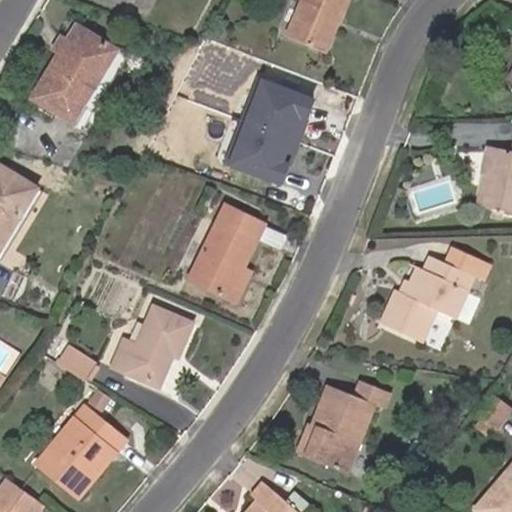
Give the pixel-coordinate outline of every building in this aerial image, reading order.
[(331,13),(338,15),(343,0),(300,0),(288,33),(318,45),(331,13)] [(325,48),(338,15),(331,13),(318,45),(325,48)] [(113,46),(80,102),(85,104),(91,108),(127,48),(78,18),(75,24),(113,46)] [(71,117),(80,102),(113,46),(75,24),(67,37),(60,49),(33,94),(71,117)] [(51,44),(60,49),(67,37),(58,32),(51,44)] [(511,54),(503,73),(511,77),(511,54)] [(327,102),(273,81),(239,167),(292,188),(327,102)] [(85,104),(80,102),(71,117),(75,119),(85,104)] [(486,167),(493,169),(502,143),(496,141),(486,167)] [(511,147),(502,143),(493,169),(481,200),(511,209),(511,147)] [(0,244),(35,186),(0,164),(0,244)] [(226,292),(240,263),(261,219),(222,200),(187,273),(226,292)] [(418,260),(412,276),(407,288),(403,286),(398,283),(383,318),(423,335),(437,302),(456,309),(474,267),(431,250),(425,263),(418,260)] [(247,267),(240,263),(226,292),(233,295),(247,267)] [(407,288),(412,276),(408,274),(403,286),(407,288)] [(177,349),(190,317),(152,300),(135,339),(121,333),(110,359),(157,379),(170,346),(177,349)] [(71,343),(60,361),(85,377),(96,359),(71,343)] [(316,422),(304,451),(345,467),(373,399),(382,403),(389,386),(359,374),(353,389),(328,379),(312,421),(316,422)] [(94,382),(88,393),(101,401),(107,390),(94,382)] [(486,387),(471,409),(494,426),(510,404),(486,387)] [(84,400),(73,413),(77,417),(55,444),(51,440),(36,458),(78,492),(110,452),(105,448),(110,442),(115,446),(125,433),(84,400)] [(77,417),(73,413),(51,440),(55,444),(77,417)] [(296,447),(304,451),(316,422),(312,421),(307,419),(296,447)] [(110,452),(115,446),(110,442),(105,448),(110,452)] [(488,511),(511,511),(511,457),(474,499),(488,511)] [(300,511),(302,510),(262,476),(249,489),(256,495),(262,500),(251,511),(300,511)] [(27,511),(0,492),(0,511),(27,511)] [(251,511),(262,500),(256,495),(241,511),(251,511)]
